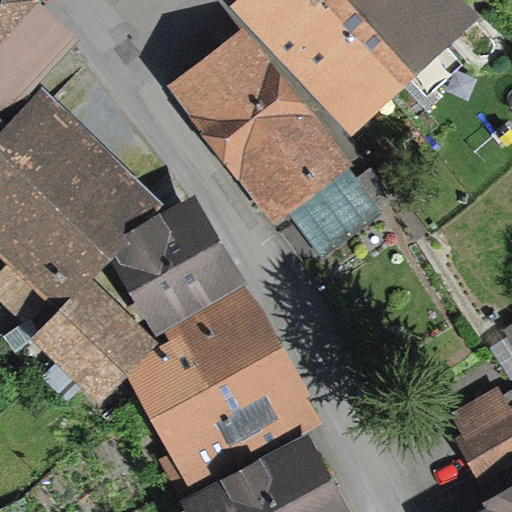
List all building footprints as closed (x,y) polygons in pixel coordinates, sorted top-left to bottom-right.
[(0,0),(0,126),(6,119),(0,113),(0,112),(77,32),(42,0),(0,0)] [(288,67),(340,18),(323,0),(231,0),(228,3),(245,21),(288,67)] [(323,0),(340,18),(403,85),(482,12),(471,0),(323,0)] [(403,85),(340,18),(288,67),(350,134),(403,85)] [(380,213),(345,167),(352,162),(245,21),(164,82),(272,223),(285,212),(320,258),(380,213)] [(161,199),(40,84),(6,119),(0,126),(0,252),(18,269),(0,288),(0,289),(38,327),(89,274),(109,252),(139,222),(161,199)] [(245,280),(193,190),(139,222),(109,252),(155,332),(163,327),(244,281),(245,280)] [(157,339),(89,274),(38,327),(30,335),(98,400),(124,372),(146,350),(157,339)] [(279,342),(244,281),(163,327),(169,337),(198,388),(279,342)] [(510,381),(511,379),(511,331),(488,347),(510,381)] [(198,388),(169,337),(146,350),(124,372),(193,492),(322,418),(279,342),(198,388)] [(511,393),(503,399),(498,390),(455,414),(486,470),(511,455),(511,393)] [(193,492),(179,499),(183,506),(171,511),(352,511),(309,431),(193,492)] [(511,511),(511,490),(494,501),(498,508),(490,511),(511,511)]
